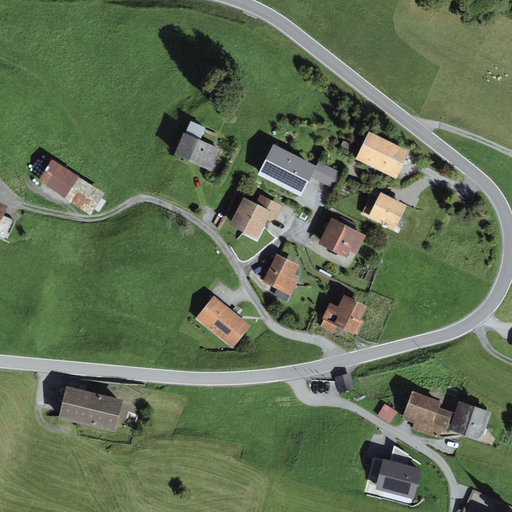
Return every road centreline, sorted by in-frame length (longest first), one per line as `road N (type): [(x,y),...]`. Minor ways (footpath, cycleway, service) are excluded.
road 1 (tertiary): [(342,360),(440,336),(483,313),(511,259),(509,224),(481,177),(284,22),(237,0)]
road 2 (residential): [(0,196),(86,219),(144,200),(165,203),(206,230),(273,329),(312,339),(342,360)]
road 3 (tertiary): [(0,361),(214,376),(294,371)]
road 4 (residential): [(453,511),(452,480),(440,460),(348,405),(304,393),(294,371)]
